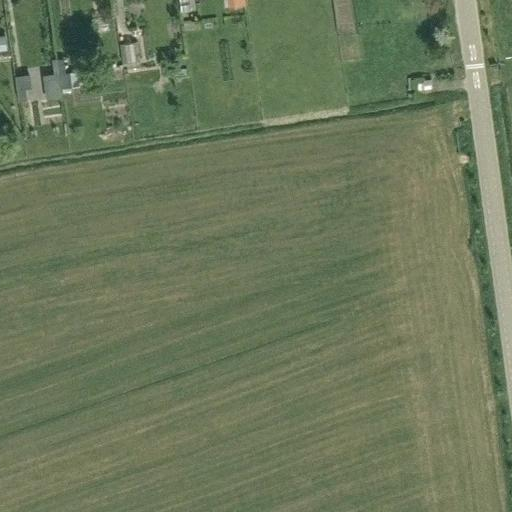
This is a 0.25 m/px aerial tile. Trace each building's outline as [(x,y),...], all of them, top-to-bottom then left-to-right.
[(120,43),(123,62),(139,60),(137,41),(120,43)] [(186,57),(171,60),(172,66),(187,64),(186,57)] [(171,77),(188,75),(187,68),(170,70),(171,77)] [(60,73),(62,88),(81,85),(78,70),(60,73)] [(19,89),(31,87),(29,74),(16,76),(19,89)]
